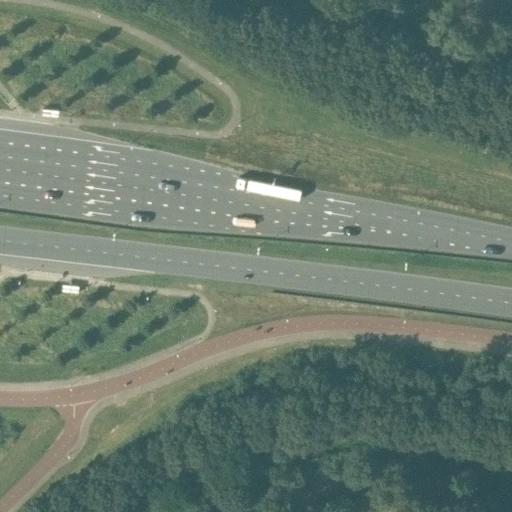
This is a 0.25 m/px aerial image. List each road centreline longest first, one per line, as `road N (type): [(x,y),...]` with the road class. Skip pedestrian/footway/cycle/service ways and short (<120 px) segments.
road 1 (primary): [(511,243),(307,202),(0,156)]
road 2 (primary): [(0,241),(511,303)]
